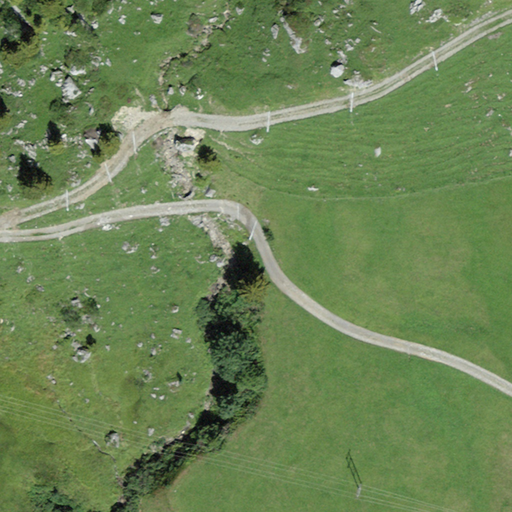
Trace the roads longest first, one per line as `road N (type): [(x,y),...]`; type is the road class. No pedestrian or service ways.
road 1 (track): [(0,236),(40,235),(123,214),(232,206),(247,217),(287,286),(332,321),(435,354),(511,391)]
road 2 (track): [(511,14),(340,103),(236,122),(181,117),(155,124),(102,178),(0,226)]
